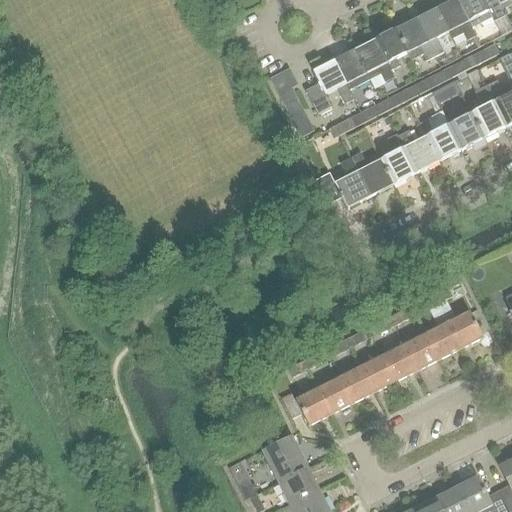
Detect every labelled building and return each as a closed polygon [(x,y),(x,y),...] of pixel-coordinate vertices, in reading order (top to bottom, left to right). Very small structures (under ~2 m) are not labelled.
[(472,31),(473,31),(457,0),(436,11),(449,36),(448,36),(451,41),(463,35),(467,43),(476,39),(472,31)] [(482,0),(457,0),(473,31),(493,21),(494,23),(504,17),(495,0),(486,0),(483,2),(482,0)] [(436,11),(416,21),(435,59),(444,55),(437,41),(448,36),(449,36),(436,11)] [(426,64),(435,59),(416,21),(395,32),(408,56),(407,57),(410,63),(423,57),(426,64)] [(395,32),(375,42),(391,73),(400,68),(397,62),(407,57),(408,56),(395,32)] [(390,74),(391,73),(375,42),(354,53),(370,84),(374,90),(394,80),(390,74)] [(483,53),(487,62),(498,56),(493,47),(483,53)] [(354,53),(334,63),(354,102),(354,101),(350,94),(370,84),(354,53)] [(472,58),(477,67),(487,62),(483,53),(472,58)] [(462,63),(467,72),(477,67),(472,58),(462,63)] [(305,93),(317,116),(331,109),(325,99),(336,93),(344,107),(354,102),(334,63),(312,74),(318,86),(305,93)] [(452,68),(457,77),(467,72),(462,63),(452,68)] [(442,73),(446,82),(457,77),(452,68),(442,73)] [(432,79),(436,88),(446,82),(442,73),(432,79)] [(421,84),(426,93),(436,88),(432,79),(421,84)] [(507,129),(511,126),(511,94),(505,98),(497,83),(486,89),(507,129)] [(411,89),(416,98),(426,93),(421,84),(411,89)] [(401,94),(406,103),(416,98),(411,89),(401,94)] [(482,110),(471,116),(484,141),(507,129),(486,89),(475,95),(482,110)] [(391,100),(395,108),(406,103),(401,94),(391,100)] [(303,112),(296,100),(282,107),(289,120),(303,112)] [(381,105),(385,114),(395,108),(391,100),(381,105)] [(371,110),(375,119),(385,114),(381,105),(371,110)] [(360,115),(365,124),(375,119),(371,110),(360,115)] [(438,133),(426,139),(439,164),(462,152),(449,127),(442,114),(431,120),(438,133)] [(350,120),(355,129),(365,124),(360,115),(350,120)] [(471,116),(449,127),(462,152),(484,141),(471,116)] [(340,126),(344,134),(355,129),(350,120),(340,126)] [(344,134),(340,126),(330,131),(334,140),(344,134)] [(416,176),(439,164),(426,139),(416,144),(411,132),(398,139),(416,176)] [(393,156),(381,162),(394,187),(416,176),(398,139),(396,137),(386,142),(393,156)] [(361,156),(351,161),(371,199),(394,187),(381,162),(367,169),(361,156)] [(346,179),(334,186),(329,176),(315,183),(327,208),(342,200),(347,211),(371,199),(351,161),(340,166),(346,179)] [(448,291),(433,299),(438,307),(453,300),(448,291)] [(423,315),(438,307),(433,299),(418,306),(423,315)] [(438,308),(460,351),(482,340),(469,315),(456,322),(447,303),(438,308)] [(426,337),(438,362),(460,351),(438,308),(429,312),(439,331),(426,337)] [(390,320),(395,329),(410,321),(405,312),(390,320)] [(379,337),(395,329),(390,320),(375,328),(379,337)] [(346,342),(351,351),(366,343),(361,334),(346,342)] [(404,348),(417,373),(438,362),(426,337),(404,348)] [(351,351),(346,342),(331,350),(336,359),(351,351)] [(404,348),(382,359),(395,384),(417,373),(404,348)] [(307,372),(322,364),(318,356),(303,363),(307,372)] [(382,359),(360,370),(373,395),(395,384),(382,359)] [(292,379),(307,372),(303,363),(288,371),(292,379)] [(360,370),(339,381),(351,406),(373,395),(360,370)] [(329,417),(351,406),(339,381),(317,392),(329,417)] [(329,417),(317,392),(295,403),(308,428),(329,417)] [(291,420),(300,416),(291,396),(281,401),(291,420)] [(262,455),(278,486),(307,471),(291,440),(262,455)] [(499,494),(508,511),(511,511),(511,461),(499,469),(509,489),(499,494)] [(307,471),(278,486),(289,508),(318,493),(307,471)] [(484,511),(492,508),(493,511),(508,511),(499,494),(488,500),(477,480),(455,491),(466,511),(484,511)] [(245,504),(251,501),(257,498),(249,482),(237,488),(245,504)] [(466,511),(455,491),(434,501),(439,511),(466,511)] [(327,511),(318,493),(289,508),(284,510),(284,511),(327,511)] [(264,511),(265,511),(257,498),(251,501),(256,511),(264,511)] [(439,511),(434,501),(413,511),(439,511)]
